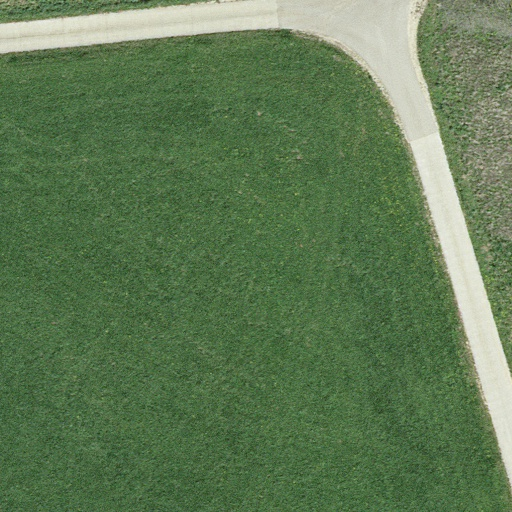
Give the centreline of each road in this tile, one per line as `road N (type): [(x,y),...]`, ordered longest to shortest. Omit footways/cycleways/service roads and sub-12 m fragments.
road 1 (unclassified): [(378,22),(422,136),(511,455)]
road 2 (unclassified): [(378,22),(263,12),(0,38)]
